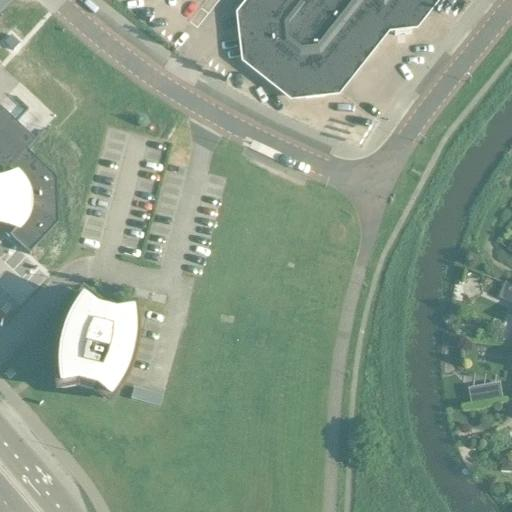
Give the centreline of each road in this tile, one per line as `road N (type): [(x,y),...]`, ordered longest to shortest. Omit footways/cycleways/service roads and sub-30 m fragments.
road 1 (unclassified): [(364,169),(327,169),(211,113),(57,0)]
road 2 (unclassified): [(364,169),(400,144),(511,4)]
